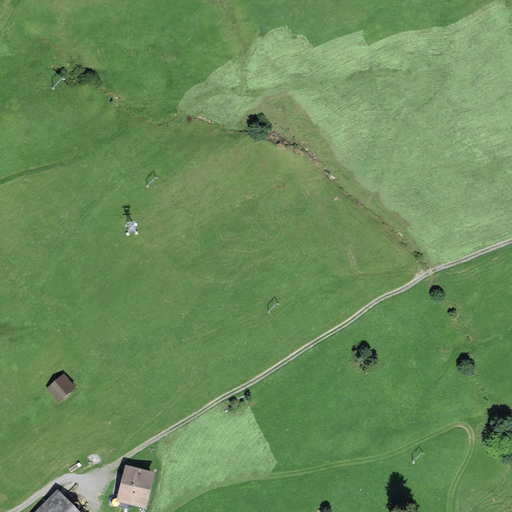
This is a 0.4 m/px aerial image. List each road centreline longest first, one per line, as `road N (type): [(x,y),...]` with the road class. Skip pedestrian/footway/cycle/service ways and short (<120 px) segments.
road 1 (track): [(12,511),(52,486),(109,467),(426,274)]
road 2 (track): [(165,511),(216,473),(265,462),(380,457),(460,424),(471,430),(471,449),(449,511)]
road 3 (track): [(84,392),(220,326),(331,285),(388,271),(426,274)]
